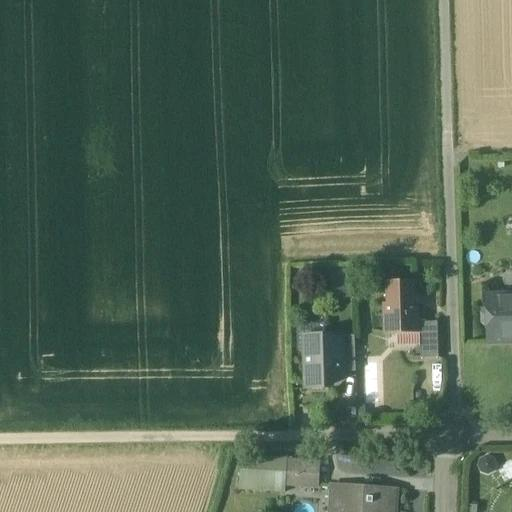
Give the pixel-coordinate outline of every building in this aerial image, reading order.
[(414,281),(386,282),(387,304),(383,304),(384,334),(420,333),(420,323),(419,303),(415,304),(414,281)] [(511,296),(488,297),(488,310),(486,310),(482,314),(483,323),(487,327),(489,326),(489,343),(511,342),(511,296)] [(437,323),(420,323),(420,333),(421,359),(438,358),(437,323)] [(354,336),(340,337),(340,366),(343,368),(344,372),(356,372),(354,336)] [(340,337),(316,338),(316,349),(305,349),(306,386),(311,385),(312,390),(323,390),(323,385),(332,385),(344,372),(343,368),(340,366),(340,337)] [(287,461),(242,458),(240,489),(285,492),(286,485),(287,461)] [(318,463),(287,461),(286,485),(317,487),(318,463)] [(389,511),(391,492),(338,489),(336,511),(389,511)]
